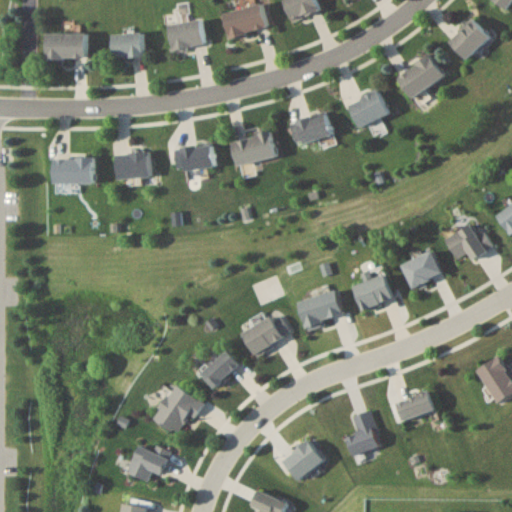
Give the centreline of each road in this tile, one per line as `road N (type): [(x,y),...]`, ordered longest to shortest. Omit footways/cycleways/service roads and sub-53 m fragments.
road 1 (residential): [(0,113),(79,114),(218,99),(352,53),(428,0)]
road 2 (residential): [(206,511),(228,464),(267,414),(330,378),(475,319),(511,294)]
